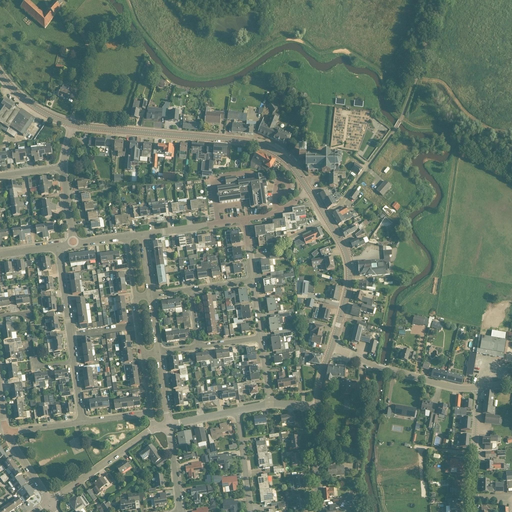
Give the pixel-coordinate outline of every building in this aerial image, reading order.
[(44,15),(27,0),(26,0),(21,7),(44,28),(55,16),(52,13),(49,10),(44,15)] [(59,6),(62,3),(62,2),(60,0),(57,0),(51,7),(49,10),(55,16),(57,13),(58,12),(61,9),(59,6)] [(63,86),(62,89),(61,88),(58,96),(68,100),(71,92),(69,91),(70,89),(63,86)] [(6,133),(14,139),(18,133),(24,136),(35,119),(21,110),(21,111),(14,106),(15,106),(6,99),(0,107),(0,123),(2,125),(0,129),(6,133)] [(133,108),(132,108),(131,113),(132,113),(131,117),(138,119),(139,114),(139,112),(140,112),(141,109),(145,110),(147,101),(141,100),(141,103),(134,101),(133,108)] [(279,109),(274,102),(268,107),(273,113),(279,109)] [(162,109),(148,108),(147,119),(152,120),(152,119),(154,119),(154,120),(158,120),(158,117),(162,117),(162,112),(162,109)] [(220,125),(220,120),(223,120),(224,113),(216,112),(216,113),(210,113),(211,109),(206,109),(205,123),(213,124),(213,123),(215,123),(215,124),(220,125)] [(178,122),(179,112),(172,111),(172,114),(168,114),(168,121),(178,122)] [(246,114),(228,111),(227,119),(238,121),(245,122),(246,114)] [(183,129),(198,130),(198,124),(192,123),(192,121),(187,121),(188,117),(184,117),(183,129)] [(274,140),(279,128),(275,126),(278,119),(272,117),(269,124),(263,122),(260,128),(258,133),(273,139),(274,140)] [(238,133),(243,134),(245,134),(252,135),(254,127),(246,126),(247,125),(238,124),(233,123),(232,132),(238,133)] [(287,145),(289,140),(293,130),(288,128),(286,134),(283,133),(284,130),(279,128),(274,140),(275,140),(287,145)] [(95,148),(105,148),(105,140),(96,140),(89,139),(89,145),(95,145),(95,148)] [(122,152),(123,152),(123,142),(115,141),(114,151),(118,151),(118,157),(125,157),(125,153),(122,153),(122,152)] [(137,150),(138,148),(138,143),(134,143),(134,142),(132,142),(132,143),(131,143),(130,150),(132,150),(131,157),(132,157),(131,163),(132,163),(133,163),(134,161),(139,161),(140,151),(137,150)] [(204,151),(204,143),(192,142),(192,150),(198,151),(197,160),(201,160),(201,161),(206,162),(206,155),(207,151),(204,151)] [(39,161),(43,160),(43,156),(45,156),(45,153),(48,152),(48,154),(52,153),(51,144),(37,146),(39,161)] [(151,158),(151,149),(152,144),(144,144),(143,152),(140,152),(140,158),(150,159),(149,163),(153,163),(153,158),(151,158)] [(165,158),(165,157),(165,154),(165,146),(158,145),(158,151),(157,151),(156,156),(153,155),(153,158),(153,163),(152,169),(157,169),(157,157),(165,158)] [(165,157),(173,158),(174,146),(166,145),(165,146),(165,154),(165,157)] [(214,146),(214,155),(213,156),(226,157),(227,146),(222,146),(220,146),(220,145),(220,146),(215,145),(214,145),(214,146)] [(32,157),(34,157),(35,161),(39,161),(38,149),(31,150),(31,148),(28,149),(29,155),(32,155),(32,157)] [(19,151),(20,163),(24,163),(24,159),(26,158),(26,156),(29,155),(28,149),(25,149),(25,151),(19,151)] [(0,156),(1,166),(5,165),(5,161),(7,161),(7,158),(10,158),(9,151),(6,152),(6,153),(0,153),(0,156)] [(15,160),(16,160),(16,164),(20,163),(19,151),(15,152),(14,151),(9,151),(10,158),(13,157),(13,160),(15,160)] [(275,161),(271,158),(270,159),(266,156),(266,155),(260,151),(259,153),(257,152),(251,162),(251,170),(256,171),(258,167),(261,169),(262,168),(267,171),(268,170),(269,171),(270,169),(274,163),(275,163),(274,163),(275,162),(276,161),(275,161)] [(306,154),(306,151),(299,151),(299,158),(305,158),(305,160),(303,160),(303,165),(306,166),(306,169),(306,170),(308,170),(308,172),(309,172),(309,171),(313,171),(313,172),(313,171),(317,171),(317,172),(318,172),(318,171),(322,171),(322,172),(330,172),(330,171),(334,171),(334,174),(334,176),(329,176),(329,183),(329,186),(329,187),(334,187),(337,187),(337,177),(341,177),(341,179),(345,179),(345,178),(345,173),(339,173),(339,168),(339,167),(341,165),(342,164),(341,164),(341,161),(342,161),(342,160),(342,153),(337,153),(337,152),(336,152),(335,152),(334,152),(333,153),(333,154),(334,154),(330,154),(330,153),(322,153),(322,154),(318,154),(317,153),(317,154),(313,154),(313,153),(312,153),(312,154),(309,154),(309,153),(308,153),(308,154),(306,154)] [(358,176),(363,169),(354,163),(353,168),(351,170),(358,176)] [(175,181),(183,180),(183,175),(180,175),(179,173),(177,173),(177,171),(175,171),(175,173),(175,181)] [(263,185),(266,185),(266,179),(265,179),(264,179),(264,178),(264,179),(262,179),(262,178),(262,177),(262,176),(261,176),(255,177),(255,180),(252,180),(238,182),(238,183),(237,183),(236,177),(236,178),(235,177),(225,178),(226,179),(225,179),(226,187),(224,187),(223,187),(218,188),(217,189),(219,203),(220,203),(220,204),(241,201),(241,200),(241,198),(243,198),(244,200),(247,200),(246,197),(249,197),(251,208),(265,207),(265,206),(266,206),(264,189),(264,188),(263,188),(263,185)] [(46,178),(46,177),(39,178),(40,183),(38,183),(37,183),(36,185),(36,186),(36,187),(36,188),(39,187),(52,185),(52,182),(47,183),(46,178)] [(78,189),(87,188),(86,182),(89,181),(89,178),(75,180),(76,186),(78,186),(78,189)] [(8,182),(9,187),(10,191),(22,189),(21,186),(16,187),(16,181),(8,182)] [(391,187),(385,182),(377,191),(383,196),(391,187)] [(49,194),(48,189),(53,188),(52,185),(39,187),(40,190),(41,190),(41,196),(49,195),(49,194)] [(11,199),(18,198),(17,193),(22,192),(22,189),(10,191),(11,199)] [(323,201),(323,202),(330,197),(332,197),(333,196),(332,194),(330,190),(327,191),(320,195),(323,201)] [(359,194),(358,193),(354,190),(349,197),(353,200),(354,201),(359,194)] [(82,199),(82,202),(91,200),(89,191),(79,192),(80,199),(82,199)] [(330,197),(323,202),(325,204),(327,209),(327,210),(336,205),(336,204),(335,203),(339,201),(335,194),(333,196),(332,197),(330,197)] [(12,208),(24,206),(24,203),(19,204),(18,198),(11,199),(12,208)] [(43,210),(56,208),(55,206),(50,206),(50,201),(50,200),(42,202),(43,210)] [(91,200),(82,202),(83,208),(85,208),(85,211),(94,210),(93,200),(91,200)] [(197,201),(198,210),(201,210),(201,212),(208,211),(206,200),(197,201)] [(158,203),(160,216),(163,215),(163,217),(170,216),(168,206),(168,201),(158,203)] [(187,203),(189,214),(195,213),(195,211),(198,210),(197,201),(187,203)] [(149,208),(151,219),(157,218),(157,216),(160,216),(158,203),(148,204),(149,208)] [(178,204),(179,213),(182,212),(182,214),(189,214),(187,203),(184,203),(178,204)] [(170,216),(176,215),(176,213),(179,213),(178,204),(171,205),(168,206),(170,216)] [(13,216),(15,216),(20,215),(20,210),(24,209),(24,206),(12,208),(12,212),(13,216)] [(132,222),(132,221),(135,221),(138,221),(138,219),(141,218),(140,209),(139,206),(130,207),(131,215),(132,222)] [(389,217),(393,213),(386,206),(384,208),(385,209),(383,212),(389,217)] [(348,213),(347,212),(345,207),(332,215),(338,226),(343,223),(353,218),(354,220),(358,218),(355,212),(351,214),(350,212),(348,213)] [(44,219),(47,218),(52,218),(52,217),(51,212),(56,211),(56,208),(43,210),(43,211),(42,211),(43,213),(44,213),(44,219)] [(149,208),(140,209),(141,218),(144,218),(144,220),(151,219),(149,208)] [(284,216),(284,219),(286,232),(297,231),(296,228),(307,226),(304,208),(294,209),(294,213),(293,213),(293,214),(284,216)] [(85,211),(86,217),(88,217),(89,220),(97,219),(96,209),(94,210),(85,211)] [(126,227),(132,226),(132,221),(132,222),(131,215),(121,216),(123,225),(126,225),(126,227)] [(115,217),(112,218),(112,222),(113,228),(120,228),(119,226),(123,225),(121,216),(115,217)] [(99,219),(97,219),(89,220),(89,227),(91,226),(92,230),(101,228),(99,219)] [(274,224),(276,236),(286,235),(286,232),(284,219),(283,219),(283,220),(274,221),(274,224)] [(341,232),(345,238),(349,235),(357,231),(357,230),(358,229),(360,231),(362,229),(364,228),(367,226),(364,222),(362,224),(362,223),(359,226),(358,226),(357,223),(348,228),(341,232)] [(44,226),(46,238),(49,237),(48,232),(54,231),(54,232),(53,224),(44,226)] [(255,228),(256,238),(258,238),(259,247),(267,246),(267,245),(273,244),(273,242),(274,241),(275,244),(277,244),(276,239),(276,236),(274,224),(272,225),(272,226),(255,228)] [(21,228),(23,241),(26,241),(25,236),(31,235),(30,231),(33,231),(32,226),(30,226),(30,227),(25,228),(25,226),(21,226),(21,228)] [(36,227),(36,229),(37,234),(42,233),(43,238),(46,238),(44,226),(36,227)] [(13,230),(13,232),(14,237),(19,236),(20,241),(23,241),(21,228),(13,230)] [(302,237),(304,241),(306,245),(323,237),(320,229),(302,237)] [(365,234),(362,229),(360,231),(355,235),(357,238),(365,234)] [(7,231),(0,231),(0,244),(3,244),(2,239),(8,238),(8,236),(10,235),(10,230),(7,230),(7,231)] [(217,246),(218,245),(216,236),(210,237),(210,235),(204,236),(205,244),(205,247),(215,246),(217,246)] [(205,244),(204,236),(197,237),(198,238),(195,239),(196,245),(196,250),(203,249),(203,251),(206,250),(205,247),(205,244)] [(154,249),(166,248),(164,238),(155,239),(155,240),(156,240),(156,243),(153,243),(154,249)] [(177,248),(186,247),(185,238),(179,239),(179,241),(176,241),(177,248)] [(196,249),(195,239),(192,239),(192,238),(185,238),(186,247),(187,251),(196,249)] [(240,244),(239,238),(231,239),(226,239),(226,244),(227,243),(227,246),(240,244)] [(353,248),(352,248),(352,249),(356,247),(357,248),(365,244),(362,239),(358,241),(357,239),(354,241),(350,242),(350,243),(349,243),(349,244),(350,246),(351,246),(352,247),(352,246),(353,248)] [(325,265),(327,271),(335,269),(332,257),(328,257),(328,256),(332,254),(329,247),(320,251),(320,253),(322,257),(323,256),(324,258),(311,261),(312,267),(325,265)] [(162,253),(167,253),(166,248),(154,249),(155,258),(163,257),(162,253)] [(359,276),(364,276),(365,276),(365,277),(390,275),(389,263),(390,263),(390,256),(391,256),(391,251),(383,251),(384,261),(379,261),(368,262),(358,262),(358,264),(358,266),(359,266),(359,270),(358,270),(358,272),(359,272),(359,273),(358,273),(359,275),(359,276)] [(115,271),(118,270),(123,270),(123,265),(118,266),(117,261),(120,261),(119,252),(113,253),(114,265),(115,268),(115,271)] [(242,261),(241,255),(233,256),(234,260),(229,261),(229,263),(243,261),(242,261)] [(261,261),(262,268),(273,266),(273,260),(278,259),(278,256),(270,257),(270,260),(261,261)] [(156,267),(164,266),(163,257),(155,258),(156,267)] [(37,267),(50,265),(49,258),(42,259),(42,263),(37,263),(37,267)] [(24,265),(27,264),(27,262),(24,263),(24,262),(17,263),(18,269),(15,269),(16,276),(22,275),(21,272),(25,272),(24,265)] [(207,279),(206,270),(209,270),(208,264),(207,263),(201,264),(202,268),(197,268),(198,280),(199,280),(207,279)] [(16,279),(16,276),(15,269),(12,270),(11,264),(5,265),(7,277),(10,276),(13,276),(13,279),(16,279)] [(41,276),(49,275),(48,271),(51,271),(50,265),(37,267),(37,269),(40,269),(40,273),(41,273),(41,276)] [(158,276),(166,275),(164,266),(156,267),(158,276)] [(189,274),(185,274),(186,281),(194,280),(193,274),(195,273),(195,266),(188,267),(189,274)] [(226,272),(226,274),(231,274),(230,271),(233,271),(234,275),(242,274),(242,273),(241,273),(240,266),(241,266),(233,267),(230,268),(230,267),(225,268),(225,266),(221,267),(222,273),(226,272)] [(273,266),(262,268),(263,274),(263,275),(272,273),(272,276),(284,275),(283,271),(274,273),(273,266)] [(220,277),(219,272),(219,267),(211,268),(212,278),(220,277)] [(125,279),(124,273),(110,275),(111,282),(112,282),(116,281),(125,279)] [(294,274),(284,275),(272,276),(273,279),(263,281),(264,281),(264,287),(273,286),(282,285),(281,279),(294,277),(294,274)] [(40,287),(53,285),(52,278),(49,279),(49,275),(41,276),(38,277),(40,287)] [(167,284),(166,279),(166,275),(158,276),(159,285),(167,284)] [(113,288),(126,286),(125,279),(116,281),(112,282),(113,288)] [(304,282),(296,281),(296,286),(297,295),(307,296),(308,293),(309,283),(304,282)] [(373,282),(368,282),(363,281),(363,282),(359,282),(358,288),(366,289),(366,288),(372,288),(373,282)] [(44,296),(51,295),(51,292),(54,291),(53,285),(40,287),(40,290),(45,289),(46,292),(44,292),(44,296)] [(118,293),(122,293),(127,292),(126,286),(113,288),(114,295),(118,295),(118,293)] [(265,294),(275,293),(275,296),(282,295),(281,293),(281,288),(273,289),(273,286),(264,287),(265,294)] [(326,299),(332,300),(337,301),(340,288),(332,287),(330,294),(327,293),(326,299)] [(7,293),(1,294),(3,307),(10,307),(8,298),(12,297),(11,290),(7,291),(7,293)] [(15,290),(11,290),(12,297),(16,297),(17,306),(23,305),(22,291),(15,292),(15,290)] [(22,291),(23,305),(30,304),(29,296),(25,296),(24,291),(22,291)] [(362,298),(363,294),(357,292),(355,300),(367,303),(366,307),(371,308),(373,301),(362,298)] [(43,307),(56,305),(55,299),(52,299),(51,295),(44,296),(41,297),(43,307)] [(277,299),(282,298),(282,295),(275,296),(269,297),(270,299),(267,300),(268,307),(278,305),(277,301),(277,302),(277,299)] [(235,305),(244,303),(249,303),(248,302),(247,296),(239,297),(240,301),(235,302),(235,305)] [(326,307),(313,304),(314,301),(308,299),(306,307),(312,309),(313,307),(319,309),(317,319),(328,321),(330,311),(326,310),(325,310),(326,307)] [(189,316),(188,310),(185,310),(184,304),(181,305),(181,300),(174,301),(175,310),(176,310),(182,309),(183,317),(189,316)] [(169,310),(168,302),(161,303),(163,311),(163,314),(167,314),(169,313),(169,310)] [(47,316),(54,315),(54,312),(57,311),(56,305),(43,307),(43,313),(45,314),(47,313),(47,316)] [(278,312),(278,315),(290,313),(290,314),(294,313),(293,310),(289,310),(283,311),(281,311),(280,305),(278,305),(268,307),(269,313),(268,313),(269,313),(278,312)] [(353,305),(350,315),(359,317),(360,312),(367,314),(373,316),(375,309),(371,308),(366,307),(362,305),(362,307),(353,305)] [(241,314),(250,313),(249,307),(236,309),(237,315),(241,314)] [(237,319),(238,322),(246,321),(251,320),(251,319),(250,318),(250,313),(241,314),(242,318),(237,319)] [(290,317),(290,314),(290,313),(278,315),(271,316),(271,319),(269,319),(269,320),(270,326),(281,324),(281,325),(283,324),(283,318),(290,317)] [(42,327),(59,325),(58,319),(55,319),(54,315),(47,316),(48,320),(49,320),(50,323),(45,324),(45,326),(42,326),(42,327)] [(425,319),(414,316),(412,324),(423,326),(425,319)] [(88,317),(79,319),(80,325),(81,325),(81,327),(81,328),(82,329),(83,329),(88,329),(88,330),(94,329),(93,323),(91,323),(89,324),(88,317)] [(127,317),(118,318),(116,318),(116,325),(128,323),(127,317)] [(368,353),(370,353),(374,354),(377,342),(370,340),(371,333),(362,331),(362,327),(366,328),(367,324),(357,321),(356,326),(355,326),(351,342),(359,344),(359,341),(369,343),(370,343),(368,353)] [(442,325),(433,321),(431,327),(440,331),(442,325)] [(14,333),(12,323),(7,324),(6,324),(7,327),(3,328),(4,335),(12,333),(14,333)] [(237,328),(241,328),(242,336),(245,336),(244,333),(245,333),(246,333),(249,332),(248,325),(246,325),(246,323),(237,324),(237,328)] [(282,328),(281,325),(281,324),(270,326),(271,332),(271,333),(279,332),(279,329),(282,328)] [(324,327),(319,326),(313,324),(311,332),(314,333),(314,335),(313,335),(311,343),(312,343),(312,344),(312,345),(312,346),(312,347),(313,348),(314,348),(315,347),(316,346),(316,344),(321,345),(322,338),(321,337),(321,336),(321,334),(322,334),(324,327)] [(59,325),(42,327),(42,329),(45,328),(46,330),(51,329),(51,332),(50,333),(50,336),(57,336),(56,332),(59,331),(59,325)] [(190,336),(189,331),(179,332),(180,341),(186,340),(186,337),(190,336)] [(4,335),(4,341),(9,340),(9,344),(15,343),(14,339),(17,339),(16,333),(14,333),(12,333),(4,335)] [(271,339),(272,346),(285,344),(284,338),(292,337),(292,333),(280,335),(281,337),(271,339)] [(48,347),(61,345),(62,345),(62,342),(61,342),(60,339),(57,339),(57,336),(50,336),(46,337),(47,341),(52,340),(53,343),(47,344),(48,347)] [(503,358),(506,340),(479,336),(479,338),(479,339),(477,347),(476,353),(496,357),(497,355),(499,355),(499,357),(503,358)] [(15,343),(9,344),(10,347),(5,348),(6,354),(18,353),(18,349),(22,348),(21,342),(20,342),(21,342),(15,343)] [(282,351),(283,354),(289,353),(295,352),(300,352),(299,348),(299,346),(295,347),(296,351),(294,351),(293,349),(285,350),(285,344),(272,346),(273,352),(282,351)] [(62,351),(61,345),(48,347),(48,350),(54,349),(54,352),(53,352),(54,356),(61,355),(61,352),(62,351)] [(414,360),(415,356),(416,354),(412,353),(411,354),(410,353),(410,351),(404,350),(402,353),(401,353),(400,356),(402,356),(401,360),(407,362),(408,358),(410,358),(410,359),(414,360)] [(225,365),(227,364),(227,362),(230,362),(234,361),(233,353),(229,354),(229,351),(222,352),(225,365)] [(225,365),(222,352),(216,352),(216,355),(213,356),(213,362),(214,368),(217,368),(217,366),(224,365),(225,365)] [(18,353),(6,354),(7,361),(11,360),(12,364),(17,363),(17,362),(21,362),(20,359),(19,359),(18,353)] [(211,368),(214,368),(213,362),(210,362),(209,353),(202,354),(204,368),(207,367),(206,362),(209,362),(210,362),(211,368)] [(289,353),(283,354),(283,357),(274,358),(275,365),(282,364),(282,361),(290,360),(289,353)] [(470,353),(466,375),(473,376),(477,354),(470,353)] [(204,368),(202,354),(196,355),(197,363),(201,363),(201,368),(204,368)] [(255,354),(247,356),(248,359),(244,360),(244,363),(241,363),(242,367),(248,366),(247,362),(256,361),(255,354)] [(169,359),(170,365),(183,363),(183,364),(190,363),(193,362),(193,361),(192,356),(189,356),(189,360),(179,361),(178,355),(172,356),(172,359),(169,359)] [(95,356),(84,358),(85,364),(92,363),(93,366),(99,365),(99,361),(97,362),(96,356),(95,356)] [(122,366),(124,366),(125,366),(132,365),(132,363),(133,362),(132,356),(123,357),(124,363),(122,363),(122,366)] [(319,365),(320,365),(321,361),(304,358),(303,358),(301,357),(300,362),(299,361),(298,365),(303,366),(304,362),(319,365)] [(17,373),(16,366),(18,366),(17,363),(12,364),(12,367),(8,368),(9,374),(17,373)] [(184,366),(183,364),(183,363),(170,365),(171,372),(179,371),(179,367),(184,366)] [(132,368),(132,365),(125,366),(124,366),(125,375),(126,375),(129,374),(129,375),(138,373),(137,367),(132,368)] [(250,375),(258,374),(257,368),(257,367),(248,369),(248,366),(242,367),(242,370),(246,369),(246,376),(250,375)] [(344,378),(345,373),(345,368),(328,366),(326,376),(325,381),(331,382),(332,377),(341,378),(341,380),(342,380),(344,380),(344,378)] [(97,374),(96,368),(83,370),(84,376),(96,374),(97,374)] [(448,373),(448,372),(433,368),(431,377),(446,381),(448,373)] [(65,380),(66,380),(71,379),(70,374),(68,374),(67,371),(61,372),(63,385),(66,385),(65,380)] [(21,372),(17,373),(9,374),(10,380),(12,380),(13,384),(15,383),(21,382),(22,382),(26,382),(25,376),(21,376),(21,372)] [(63,385),(61,372),(55,373),(55,375),(51,376),(52,383),(56,382),(56,381),(59,380),(60,385),(59,385),(60,392),(64,391),(63,390),(64,390),(63,385)] [(289,380),(290,387),(297,386),(295,379),(299,379),(299,372),(294,373),(292,373),(293,379),(289,380)] [(461,385),(464,377),(448,372),(448,373),(446,381),(461,385)] [(52,383),(51,376),(48,376),(47,374),(41,375),(43,388),(46,387),(45,382),(48,382),(48,383),(49,388),(53,387),(52,383)] [(244,383),(237,384),(238,387),(251,386),(250,385),(250,382),(259,381),(259,380),(258,374),(250,375),(251,379),(246,379),(246,382),(244,383)] [(43,388),(41,375),(35,376),(35,377),(32,377),(33,385),(36,384),(36,387),(40,386),(40,388),(43,388)] [(342,380),(342,395),(350,395),(351,380),(344,380),(342,380)] [(93,390),(98,390),(97,381),(85,382),(85,389),(92,388),(93,390)] [(15,383),(15,387),(11,387),(12,394),(23,392),(21,382),(15,383)] [(181,382),(173,383),(173,389),(183,388),(183,391),(189,390),(188,387),(187,387),(186,382),(181,382)] [(203,403),(209,402),(208,392),(204,392),(204,387),(201,387),(200,384),(197,385),(198,397),(202,396),(203,403)] [(217,385),(217,387),(218,394),(222,393),(223,400),(229,399),(228,389),(221,390),(221,386),(220,384),(217,385)] [(234,388),(228,389),(229,399),(235,398),(234,391),(238,391),(238,387),(237,384),(233,384),(234,388)] [(243,394),(242,391),(248,390),(248,391),(250,391),(250,395),(258,394),(257,387),(256,387),(256,384),(250,385),(251,386),(238,387),(238,391),(239,395),(243,394)] [(217,387),(213,387),(214,391),(208,392),(209,402),(216,401),(215,394),(218,394),(217,387)] [(183,393),(179,394),(174,395),(175,401),(188,399),(188,397),(188,396),(187,396),(187,393),(189,393),(189,390),(183,391),(183,393)] [(17,400),(17,403),(24,402),(23,392),(12,394),(13,400),(17,400)] [(494,393),(485,392),(483,414),(486,414),(486,415),(485,423),(499,425),(499,424),(500,417),(494,416),(495,407),(492,407),(494,393)] [(188,399),(175,401),(176,407),(184,406),(183,403),(189,402),(188,399)] [(65,406),(66,410),(66,415),(73,414),(71,401),(69,402),(69,405),(65,406)] [(465,409),(460,408),(455,408),(454,415),(457,415),(466,416),(467,409),(471,410),(472,402),(465,401),(465,406),(465,409)] [(14,414),(22,412),(22,409),(23,409),(23,406),(23,405),(26,405),(25,402),(24,402),(17,403),(18,407),(14,407),(14,414)] [(53,410),(53,411),(54,416),(61,415),(60,407),(59,402),(55,403),(55,402),(49,403),(50,410),(53,410)] [(421,410),(431,412),(433,403),(423,402),(421,410)] [(40,409),(41,418),(48,417),(47,411),(50,410),(49,403),(39,404),(40,409)] [(447,412),(446,412),(447,406),(439,405),(436,415),(445,416),(446,416),(447,412)] [(395,415),(414,418),(416,409),(400,407),(401,406),(396,406),(395,408),(396,408),(395,415)] [(27,418),(26,412),(22,412),(14,414),(15,420),(27,418)] [(289,424),(294,423),(293,415),(285,416),(285,415),(285,416),(281,417),(282,425),(289,424)] [(255,426),(260,425),(267,424),(266,416),(258,417),(258,416),(258,417),(254,418),(255,426)] [(218,440),(216,434),(223,433),(228,431),(226,424),(221,425),(222,428),(210,430),(211,435),(208,435),(212,453),(216,453),(214,440),(218,440)] [(194,442),(194,445),(195,447),(199,446),(198,444),(207,442),(204,428),(195,430),(197,441),(194,442)] [(179,443),(184,442),(192,440),(190,431),(177,434),(179,443)] [(282,442),(282,438),(288,438),(288,434),(281,435),(281,433),(279,433),(280,442),(282,442)] [(298,436),(290,437),(292,449),(300,448),(299,444),(298,444),(298,441),(299,441),(298,436)] [(490,438),(488,438),(483,438),(482,445),(485,445),(485,449),(492,450),(492,445),(490,445),(490,442),(497,443),(497,442),(500,442),(501,437),(498,437),(498,436),(490,436),(490,438)] [(256,455),(267,453),(266,438),(261,439),(261,442),(256,442),(258,454),(256,455)] [(146,450),(139,455),(143,460),(149,456),(152,459),(151,460),(154,464),(155,464),(155,465),(158,462),(158,461),(162,458),(159,454),(158,455),(155,451),(156,450),(152,445),(146,450)] [(292,466),(295,465),(300,465),(299,455),(293,455),(293,452),(282,454),(282,458),(290,457),(292,466)] [(231,457),(226,458),(225,455),(218,456),(217,453),(209,454),(210,462),(213,462),(213,460),(217,460),(217,466),(224,465),(225,469),(231,468),(231,463),(232,463),(231,457)] [(269,468),(267,453),(256,455),(258,455),(259,467),(265,466),(265,469),(269,468)] [(458,462),(458,458),(448,457),(448,462),(446,462),(445,473),(450,474),(451,469),(457,469),(456,473),(462,474),(462,464),(458,463),(458,462)] [(8,469),(15,464),(13,461),(12,461),(11,459),(10,460),(9,460),(8,458),(4,460),(3,461),(0,463),(0,467),(2,466),(5,471),(8,469)] [(120,474),(130,467),(126,461),(120,465),(119,464),(119,465),(120,465),(116,468),(120,474)] [(191,467),(186,467),(187,473),(189,472),(189,479),(192,479),(193,479),(195,479),(194,472),(202,471),(201,463),(196,463),(191,464),(191,467)] [(486,463),(486,471),(493,471),(493,470),(501,470),(501,464),(493,464),(493,463),(486,463)] [(17,467),(15,464),(8,469),(11,474),(18,469),(16,467),(17,467)] [(340,467),(339,467),(328,468),(328,475),(335,475),(335,477),(340,477),(340,467)] [(15,479),(19,476),(22,474),(20,471),(19,471),(18,469),(11,474),(15,478),(15,479)] [(267,474),(263,475),(263,477),(258,478),(259,490),(269,489),(267,474)] [(111,485),(114,482),(111,479),(109,475),(103,478),(102,478),(94,484),(96,487),(93,489),(97,495),(101,492),(100,490),(106,485),(107,487),(111,484),(111,485)] [(163,475),(158,476),(155,476),(157,488),(165,487),(164,480),(165,480),(165,479),(164,480),(163,475)] [(296,490),(305,489),(305,486),(305,485),(304,485),(304,482),(304,479),(303,476),(303,475),(295,477),(295,481),(293,481),(294,491),(296,490)] [(14,487),(24,480),(22,477),(20,478),(19,476),(15,479),(15,478),(10,482),(14,487)] [(221,478),(221,476),(214,477),(214,484),(222,483),(221,478)] [(237,486),(236,480),(231,480),(230,477),(221,478),(222,483),(223,488),(225,488),(226,493),(230,492),(236,491),(236,486),(237,486)] [(19,491),(26,486),(25,484),(26,483),(24,480),(14,487),(18,492),(19,491)] [(489,492),(492,492),(495,492),(503,492),(503,484),(495,483),(495,486),(492,486),(489,485),(489,480),(482,480),(482,492),(489,492)] [(459,487),(459,482),(452,482),(451,494),(460,495),(460,489),(459,489),(460,487),(459,487)] [(23,496),(32,490),(30,486),(29,487),(27,485),(26,486),(19,491),(23,496)] [(195,504),(200,504),(200,503),(200,501),(201,501),(200,495),(207,494),(206,486),(201,487),(201,489),(196,490),(191,490),(192,496),(194,495),(195,504)] [(272,489),(269,489),(259,490),(258,490),(258,491),(259,490),(261,503),(266,502),(267,505),(271,504),(271,501),(273,500),(272,489)] [(324,502),(330,501),(330,497),(334,497),(333,489),(330,489),(323,489),(324,502)] [(23,496),(23,498),(26,502),(35,496),(33,494),(34,493),(32,490),(23,496)] [(120,500),(122,511),(132,509),(132,510),(136,510),(135,502),(140,501),(139,493),(128,495),(128,499),(120,500)] [(166,494),(161,494),(160,494),(160,499),(154,500),(155,507),(158,507),(160,507),(160,506),(163,506),(162,505),(167,504),(166,494)] [(304,496),(299,497),(295,497),(297,510),(306,509),(305,506),(305,503),(305,502),(304,499),(304,496)] [(80,507),(82,509),(83,509),(86,507),(79,497),(74,501),(72,499),(68,501),(75,511),(80,507)] [(18,498),(13,502),(18,509),(19,509),(18,508),(22,504),(20,502),(19,499),(18,498)] [(230,510),(230,511),(237,511),(237,508),(238,508),(237,502),(228,503),(228,500),(222,501),(224,511),(230,510)] [(454,503),(454,500),(447,500),(447,507),(450,507),(450,511),(460,510),(460,503),(454,503)] [(101,505),(105,511),(108,511),(111,510),(108,506),(110,504),(108,501),(101,505)] [(13,502),(8,505),(12,511),(17,508),(17,510),(18,509),(13,502)]
